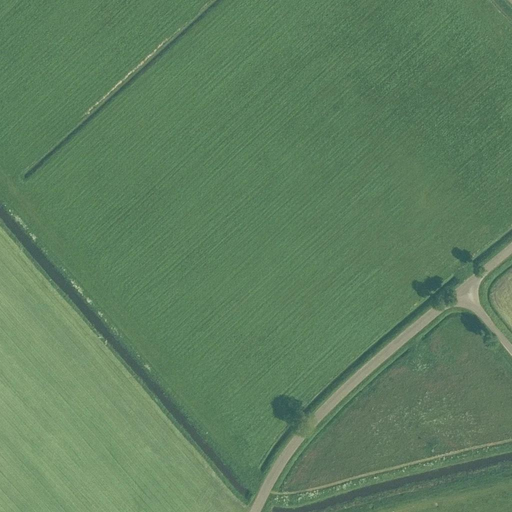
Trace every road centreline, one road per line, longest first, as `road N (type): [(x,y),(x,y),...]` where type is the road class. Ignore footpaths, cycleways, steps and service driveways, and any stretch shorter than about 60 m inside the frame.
road 1 (track): [(0,200),(260,496)]
road 2 (tertiary): [(253,511),(310,424),(461,290)]
